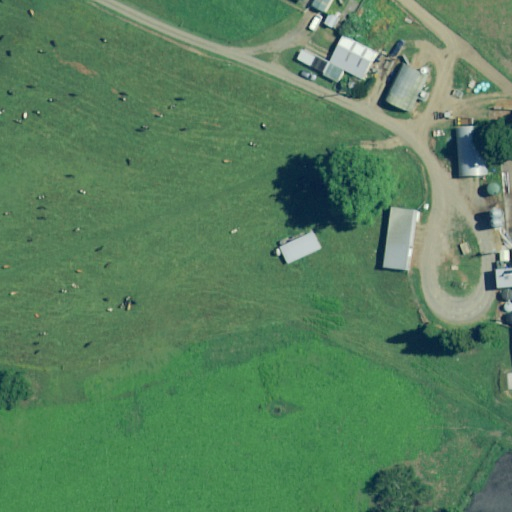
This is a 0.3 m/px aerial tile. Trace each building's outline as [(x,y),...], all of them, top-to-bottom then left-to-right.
[(334,0),(318,0),(315,5),(328,12),(334,0)] [(346,34),(332,62),(326,74),(342,82),(348,70),(368,80),(382,52),(346,34)] [(432,75),(406,63),(389,99),(414,111),(432,75)] [(491,124),(457,126),(460,178),(494,176),(491,124)] [(424,209),(394,206),(387,268),(418,271),(424,209)] [(325,249),(318,232),(285,247),(292,263),(325,249)] [(511,250),(500,251),(503,288),(511,287),(511,250)]
